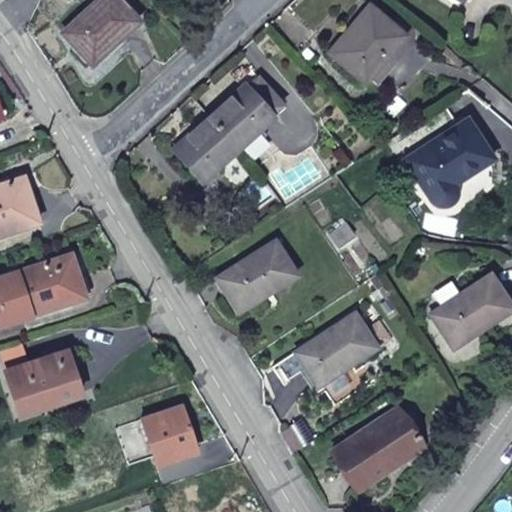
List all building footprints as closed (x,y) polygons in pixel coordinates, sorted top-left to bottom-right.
[(119,0),(96,0),(61,33),(91,65),(139,21),(119,0)] [(333,56),(364,82),(404,36),(370,6),(357,21),(360,24),(333,56)] [(245,84),(208,117),(238,151),(275,117),(245,84)] [(238,151),(208,117),(172,149),(202,183),(238,151)] [(467,120),(404,160),(432,202),(438,205),(450,201),(455,196),(455,184),(493,159),(467,120)] [(23,177),(0,184),(0,234),(38,222),(23,177)] [(296,275),(274,241),(217,277),(236,307),(269,286),(272,290),(296,275)] [(0,277),(0,324),(84,298),(72,261),(49,268),(47,262),(0,277)] [(511,306),(491,275),(430,314),(453,349),(511,310),(511,306)] [(355,313),(295,353),(317,387),(377,347),(355,313)] [(0,351),(0,356),(5,371),(28,363),(21,344),(0,351)] [(66,351),(38,360),(40,366),(61,360),(74,398),(81,396),(66,351)] [(38,360),(5,371),(19,416),(74,398),(61,360),(40,366),(38,360)] [(183,408),(140,420),(156,466),(177,459),(174,453),(195,446),(183,408)] [(399,409),(332,452),(357,489),(422,447),(399,409)] [(280,432),(292,452),(302,446),(290,426),(280,432)]
